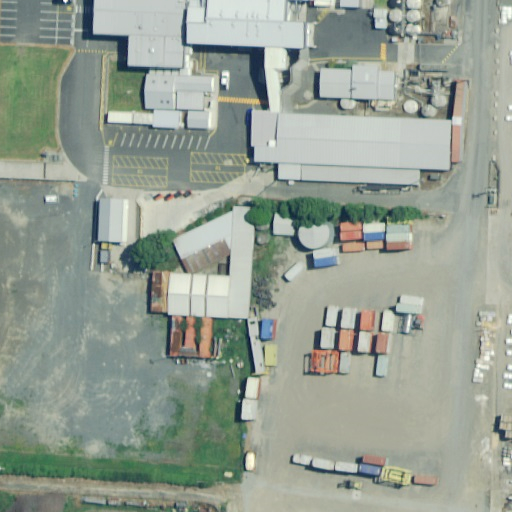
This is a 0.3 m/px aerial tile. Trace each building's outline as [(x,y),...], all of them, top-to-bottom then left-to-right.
[(94,0),(93,35),(127,36),(125,55),(125,67),(149,67),(186,69),(187,44),(265,48),(281,49),(304,50),(305,25),(288,24),(289,0),(313,1),(313,8),(333,8),(333,0),(94,0)] [(404,0),(391,0),(391,34),(403,34),(404,0)] [(419,0),(408,0),(407,35),(418,35),(419,0)] [(263,111),(278,112),(278,107),(281,49),(265,48),(263,111)] [(443,64),(420,64),(420,76),(442,77),(443,64)] [(186,69),(149,67),(147,109),(151,109),(178,111),(186,111),(208,112),(213,112),(213,76),(186,75),(186,69)] [(394,75),(322,70),(320,96),(392,101),(394,75)] [(177,129),(178,111),(151,109),(151,113),(108,111),(108,122),(151,124),(151,128),(177,129)] [(208,130),(208,112),(186,111),(186,129),(208,130)] [(251,146),(256,146),(277,147),(278,112),(263,111),(252,111),(251,146)] [(126,202),(97,200),(94,241),(123,242),(126,202)] [(228,275),(226,318),(250,319),(256,208),(234,207),(233,211),(230,257),(228,275)] [(230,257),(233,211),(173,239),(188,274),(230,257)] [(295,216),(275,215),(274,235),(295,235),(295,216)] [(329,246),(331,244),(332,242),(333,239),(334,237),(334,234),(334,231),(333,229),(332,226),(330,224),(328,222),(326,221),(323,220),(320,219),(318,219),(315,219),(312,220),(310,221),(308,223),(306,225),(304,227),(303,230),(303,232),(302,235),(303,238),(304,241),(305,243),(307,245),(309,247),(311,249),(313,250),(316,250),(319,250),(322,250),(324,249),(327,248),(329,246)] [(110,265),(111,250),(101,249),(101,265),(110,265)] [(314,255),(288,252),(286,272),(312,274),(314,255)] [(140,294),(141,273),(123,272),(121,312),(130,313),(131,294),(140,294)] [(188,274),(169,273),(166,314),(226,318),(228,275),(188,274)]
